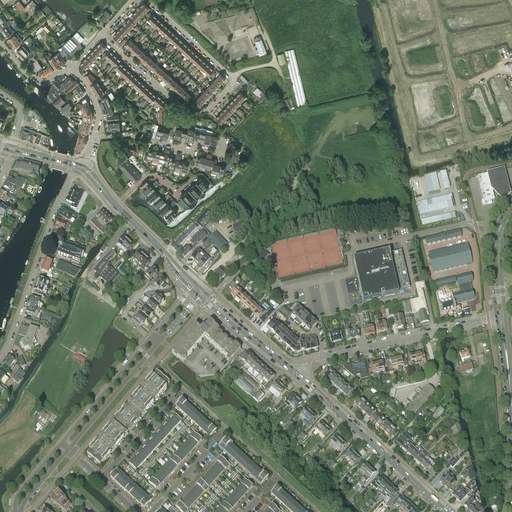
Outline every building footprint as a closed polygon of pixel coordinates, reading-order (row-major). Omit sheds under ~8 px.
[(32,0),(31,0),(24,7),(22,9),(23,10),(30,17),(39,8),(32,0)] [(148,7),(143,3),(140,7),(145,11),(146,12),(147,11),(146,10),(148,7)] [(140,7),(136,10),(141,15),(145,11),(140,7)] [(104,14),(99,20),(103,23),(111,15),(105,10),(103,13),(104,14)] [(136,10),(133,14),(138,19),(141,15),(136,10)] [(45,16),(42,12),(36,17),(39,21),(45,16)] [(133,14),(129,18),(135,22),(138,19),(133,14)] [(157,18),(153,14),(148,19),(152,23),(157,18)] [(135,22),(129,18),(126,21),(131,26),(132,27),(134,25),(133,24),(135,22)] [(160,21),(157,18),(152,23),(155,26),(160,21)] [(0,28),(0,29),(11,22),(9,19),(6,22),(5,20),(0,23),(0,28)] [(3,33),(10,28),(9,26),(12,24),(16,30),(18,29),(18,28),(13,21),(11,22),(0,29),(3,33)] [(131,26),(126,21),(123,25),(128,30),(129,31),(131,29),(129,28),(131,26)] [(164,24),(160,21),(155,26),(159,30),(164,24)] [(168,28),(164,24),(159,30),(163,33),(168,28)] [(123,25),(119,29),(124,34),(128,30),(123,25)] [(10,28),(3,33),(6,37),(13,32),(12,31),(10,28)] [(171,31),(168,28),(163,33),(167,37),(171,31)] [(119,29),(116,32),(121,37),(124,34),(119,29)] [(175,35),(171,31),(167,37),(170,40),(175,35)] [(118,41),(121,37),(116,32),(113,36),(114,37),(118,41)] [(16,33),(7,39),(10,43),(19,37),(16,33)] [(179,38),(175,35),(170,40),(174,43),(179,38)] [(81,44),(73,36),(61,47),(69,55),(78,46),(77,45),(79,43),(81,45),(81,44)] [(265,50),(260,36),(254,39),(259,52),(256,53),(257,56),(266,54),(265,50)] [(19,37),(10,43),(13,48),(20,43),(22,41),(19,37)] [(182,41),(179,38),(174,43),(178,47),(183,42),(182,41)] [(129,48),(134,43),(135,41),(133,40),(132,41),(130,39),(125,44),(129,48)] [(106,47),(100,42),(97,46),(103,52),(105,50),(104,49),(106,47)] [(184,42),(183,42),(178,47),(182,51),(187,46),(183,42),(184,42)] [(134,43),(129,48),(132,51),(137,46),(134,43)] [(23,45),(16,52),(23,59),(26,56),(29,52),(23,45)] [(103,52),(97,46),(93,50),(99,54),(100,52),(101,53),(103,52)] [(137,46),(132,51),(136,54),(141,49),(137,46)] [(191,49),(187,46),(182,51),(186,54),(191,49)] [(141,49),(136,54),(140,58),(145,53),(141,49)] [(189,58),(194,52),(191,49),(186,54),(186,55),(185,56),(187,58),(188,57),(189,58)] [(298,107),(307,104),(294,49),(284,51),(298,107)] [(63,50),(54,56),(60,66),(65,63),(60,55),(64,52),(63,50)] [(99,54),(93,50),(90,53),(96,59),(98,57),(97,56),(99,54)] [(108,59),(113,54),(109,50),(107,53),(106,54),(104,55),(106,57),(106,58),(106,59),(102,63),(104,64),(108,59)] [(198,56),(194,52),(189,58),(193,61),(198,56)] [(60,66),(54,56),(53,56),(50,53),(46,56),(55,70),(60,66)] [(99,61),(96,59),(90,53),(87,57),(92,62),(94,60),(97,63),(97,62),(99,64),(100,63),(99,61)] [(145,53),(140,58),(144,61),(148,56),(145,53)] [(285,63),(283,53),(277,54),(279,64),(285,63)] [(111,63),(117,57),(113,54),(108,59),(110,61),(109,62),(111,63)] [(148,56),(144,61),(147,65),(152,60),(148,56)] [(202,59),(198,56),(193,61),(197,65),(202,59)] [(92,62),(87,57),(83,61),(90,66),(91,65),(90,64),(92,62)] [(117,57),(111,63),(113,65),(113,64),(115,66),(116,66),(119,62),(121,61),(117,57)] [(202,59),(197,65),(201,68),(206,63),(202,59)] [(152,60),(147,65),(151,68),(156,63),(152,60)] [(37,61),(35,62),(33,63),(37,70),(41,67),(37,61)] [(90,66),(83,61),(80,64),(85,69),(87,67),(88,68),(90,66)] [(119,62),(116,66),(115,66),(114,67),(116,69),(116,70),(117,71),(123,65),(119,62)] [(160,67),(156,63),(151,68),(154,71),(155,72),(160,67)] [(206,63),(201,68),(204,72),(209,66),(206,63)] [(123,65),(117,71),(119,73),(120,72),(122,74),(127,69),(123,65)] [(49,66),(39,72),(38,72),(43,77),(44,77),(53,71),(49,66)] [(209,66),(204,72),(208,75),(213,70),(209,66)] [(160,67),(155,72),(156,73),(160,76),(164,71),(160,67)] [(127,69),(122,74),(124,76),(123,77),(125,78),(130,72),(127,69)] [(164,71),(160,76),(163,80),(168,74),(164,71)] [(130,72),(125,78),(126,80),(127,79),(129,81),(134,75),(130,72)] [(90,73),(85,76),(90,84),(90,85),(97,81),(96,79),(90,73)] [(220,73),(216,77),(221,82),(225,78),(220,73)] [(168,74),(163,80),(167,83),(172,78),(168,74)] [(134,75),(129,81),(131,83),(130,83),(132,85),(138,79),(134,75)] [(171,86),(175,81),(173,79),(175,78),(173,76),(172,78),(167,83),(171,86)] [(70,77),(68,78),(62,84),(64,87),(66,89),(74,81),(70,77)] [(221,82),(216,77),(213,81),(218,86),(221,82)] [(138,79),(132,85),(134,87),(135,86),(136,87),(141,82),(138,79)] [(56,80),(52,84),(58,90),(62,86),(56,80)] [(71,90),(74,88),(77,85),(79,83),(75,80),(74,81),(66,89),(64,90),(66,92),(67,94),(71,90)] [(97,81),(90,85),(92,89),(99,85),(97,81)] [(175,81),(171,86),(174,90),(179,85),(175,81)] [(218,86),(213,81),(209,85),(215,90),(218,86)] [(141,82),(136,87),(138,89),(138,90),(139,92),(145,86),(141,82)] [(60,92),(58,90),(52,84),(50,87),(48,85),(46,87),(48,89),(44,92),(41,96),(49,103),(51,102),(59,95),(61,93),(64,90),(66,89),(64,87),(60,92)] [(77,85),(74,88),(73,89),(74,90),(71,91),(73,93),(72,94),(73,96),(81,89),(79,85),(78,86),(77,85)] [(99,85),(92,89),(95,93),(102,89),(99,85)] [(179,85),(174,90),(178,93),(183,88),(179,85)] [(215,90),(209,85),(206,88),(211,93),(215,90)] [(145,86),(139,92),(141,94),(142,93),(144,94),(149,89),(145,86)] [(183,88),(178,93),(182,96),(186,91),(183,88)] [(211,93),(206,88),(204,90),(203,89),(202,91),(203,92),(202,92),(208,97),(211,93)] [(79,97),(84,93),(81,89),(73,96),(74,97),(75,99),(76,98),(77,98),(78,98),(79,97)] [(102,89),(95,93),(98,98),(105,94),(102,89)] [(149,89),(144,94),(146,96),(145,97),(147,99),(152,93),(149,89)] [(186,91),(182,96),(185,100),(190,95),(186,91)] [(117,102),(116,98),(117,97),(113,94),(113,95),(111,92),(108,94),(110,98),(112,100),(111,100),(114,107),(119,105),(120,104),(119,101),(117,102)] [(208,97),(202,92),(199,96),(204,101),(208,97)] [(245,96),(240,92),(236,95),(241,100),(243,98),(245,96)] [(152,93),(147,99),(148,100),(149,100),(151,101),(152,100),(156,96),(152,93)] [(157,94),(156,96),(152,100),(154,101),(154,102),(156,104),(161,98),(157,94)] [(66,101),(60,95),(53,101),(58,107),(66,101)] [(241,100),(236,95),(233,99),(238,104),(241,100)] [(204,101),(199,96),(195,100),(201,105),(204,101)] [(88,105),(86,98),(85,97),(78,103),(80,107),(81,110),(88,107),(87,105),(88,105)] [(294,107),(290,97),(284,99),(288,109),(294,107)] [(161,98),(156,104),(157,105),(158,105),(160,106),(165,101),(161,98)] [(233,99),(230,103),(235,107),(238,104),(233,99)] [(108,105),(108,104),(107,104),(107,103),(106,101),(106,100),(99,103),(101,109),(110,105),(108,105)] [(201,105),(195,100),(192,103),(198,108),(201,105)] [(165,101),(160,106),(160,111),(165,110),(165,108),(169,105),(165,101)] [(71,108),(73,107),(69,102),(60,109),(61,110),(60,112),(63,115),(63,114),(63,115),(64,114),(66,112),(67,111),(69,110),(71,108)] [(198,108),(192,103),(189,106),(195,112),(198,108)] [(230,103),(226,106),(231,111),(235,107),(230,103)] [(113,113),(110,105),(101,109),(103,114),(107,112),(108,114),(110,114),(113,113)] [(226,106),(223,110),(228,115),(231,111),(226,106)] [(91,111),(89,107),(88,108),(88,107),(81,110),(82,112),(83,115),(91,112),(91,111)] [(28,108),(25,120),(30,121),(33,110),(28,108)] [(223,110),(219,114),(224,119),(228,115),(223,110)] [(92,119),(92,115),(91,112),(83,115),(83,119),(91,122),(92,119)] [(219,114),(216,117),(221,122),(224,119),(219,114)] [(119,120),(107,121),(108,131),(111,130),(111,131),(115,131),(115,130),(120,129),(121,129),(121,120),(119,120)] [(85,135),(88,129),(87,128),(88,126),(81,124),(78,129),(82,131),(81,133),(83,135),(85,135)] [(155,136),(161,138),(163,129),(158,128),(158,125),(155,125),(154,131),(156,131),(155,136)] [(21,137),(26,139),(29,130),(24,128),(21,137)] [(175,130),(173,129),(171,135),(174,136),(174,137),(179,138),(182,130),(176,128),(175,130)] [(188,128),(187,131),(186,137),(189,138),(188,142),(191,142),(194,130),(188,128)] [(169,131),(163,129),(161,138),(167,140),(168,135),(171,135),(173,129),(170,129),(169,131)] [(187,131),(182,130),(179,138),(178,142),(181,143),(182,139),(185,140),(186,137),(187,131)] [(200,131),(194,130),(191,142),(193,143),(194,139),(198,140),(200,131)] [(206,133),(200,131),(198,140),(201,141),(200,145),(202,145),(206,133)] [(49,137),(47,136),(38,133),(34,142),(44,145),(47,146),(48,143),(49,141),(48,140),(49,137)] [(212,134),(206,133),(202,145),(205,146),(206,142),(209,143),(212,134)] [(217,136),(212,134),(209,143),(215,145),(216,140),(219,141),(221,135),(218,134),(217,136)] [(131,150),(138,155),(140,152),(141,152),(144,148),(141,146),(138,143),(138,144),(136,143),(135,144),(134,144),(131,149),(132,149),(131,150)] [(239,155),(240,149),(235,147),(236,145),(230,143),(229,146),(232,146),(230,152),(239,155)] [(153,159),(156,146),(153,145),(152,149),(149,148),(147,155),(145,154),(143,159),(148,161),(149,158),(152,159),(153,159)] [(158,160),(161,152),(158,151),(159,147),(156,146),(153,159),(152,159),(152,161),(157,163),(158,160)] [(164,152),(161,152),(158,160),(164,162),(168,149),(165,149),(164,152)] [(170,150),(168,149),(164,162),(170,163),(171,158),(172,155),(169,154),(170,150)] [(237,161),(239,155),(230,152),(228,158),(237,161)] [(206,157),(203,156),(200,165),(206,167),(210,154),(207,153),(206,157)] [(141,176),(133,167),(127,160),(129,158),(125,154),(117,161),(121,165),(119,167),(134,183),(141,176)] [(212,155),(210,154),(206,167),(212,168),(214,160),(211,159),(212,155)] [(174,159),(171,158),(170,163),(169,166),(175,168),(178,156),(176,155),(174,159)] [(193,157),(193,160),(191,166),(194,166),(195,163),(200,165),(203,156),(197,155),(196,158),(193,157)] [(178,156),(175,168),(174,171),(180,172),(183,161),(180,160),(181,156),(178,156)] [(189,163),(183,161),(180,172),(186,174),(188,165),(191,166),(193,160),(190,159),(189,163)] [(214,159),(214,160),(212,168),(211,171),(217,173),(219,164),(216,164),(217,160),(214,159)] [(18,160),(16,169),(30,174),(29,176),(37,178),(39,172),(41,173),(42,170),(40,169),(40,166),(18,160)] [(224,170),(225,166),(219,164),(217,173),(223,175),(224,170)] [(492,188),(492,189),(503,202),(511,194),(505,169),(488,173),(489,179),(491,188),(492,188)] [(492,189),(492,188),(491,188),(489,179),(488,173),(488,174),(478,176),(479,181),(484,200),(482,200),(483,205),(492,203),(491,199),(494,199),(492,189)] [(25,180),(17,176),(15,181),(14,180),(12,184),(18,187),(20,181),(24,183),(25,180)] [(209,186),(201,177),(195,182),(197,184),(195,186),(200,191),(202,189),(203,191),(206,188),(205,187),(207,185),(208,186),(209,186)] [(10,187),(12,184),(14,180),(8,178),(4,187),(7,189),(6,190),(13,194),(15,190),(10,187)] [(153,187),(158,182),(156,180),(152,184),(153,184),(151,186),(149,182),(148,183),(146,180),(141,186),(143,188),(141,189),(145,194),(147,193),(153,187)] [(200,191),(195,186),(193,184),(188,189),(190,191),(187,193),(192,198),(194,196),(195,198),(198,195),(197,194),(200,192),(201,193),(200,191)] [(159,194),(164,189),(162,187),(158,190),(159,191),(157,192),(155,189),(154,189),(153,187),(147,193),(149,194),(146,197),(149,199),(150,199),(151,201),(153,199),(159,194)] [(71,191),(66,201),(72,204),(71,207),(76,209),(84,193),(78,190),(77,193),(71,191)] [(193,200),(192,198),(187,193),(185,191),(180,196),(182,198),(186,203),(188,205),(190,202),(189,201),(192,199),(193,200)] [(164,201),(170,196),(168,193),(164,197),(165,198),(163,199),(160,196),(159,194),(153,199),(155,201),(153,202),(157,207),(159,206),(164,201)] [(419,212),(453,207),(452,200),(450,201),(449,196),(417,200),(419,212)] [(171,207),(176,202),(174,200),(170,203),(171,204),(169,205),(166,202),(164,201),(159,206),(161,208),(158,210),(161,213),(162,212),(164,214),(165,212),(171,207)] [(9,209),(5,207),(6,204),(4,202),(3,205),(0,204),(0,212),(5,215),(9,209)] [(169,220),(177,214),(173,209),(172,209),(171,207),(165,212),(167,214),(165,216),(169,220)] [(72,224),(76,217),(63,210),(62,212),(61,212),(61,213),(60,212),(59,215),(59,216),(72,224)] [(112,221),(102,211),(94,219),(93,219),(90,222),(103,235),(108,230),(105,227),(106,226),(112,221)] [(206,211),(197,221),(200,223),(209,213),(206,211)] [(229,212),(219,216),(221,222),(231,218),(229,212)] [(455,212),(421,219),(422,224),(456,218),(455,212)] [(72,226),(69,225),(67,223),(61,220),(59,219),(58,221),(56,227),(67,231),(70,232),(72,226)] [(213,220),(206,227),(209,229),(215,223),(213,220)] [(182,234),(182,235),(171,247),(177,252),(181,249),(178,246),(182,243),(186,238),(187,238),(188,237),(190,234),(192,237),(199,229),(201,227),(195,221),(186,230),(182,234)] [(241,230),(242,231),(244,231),(243,229),(247,228),(245,223),(241,224),(242,226),(239,227),(238,224),(233,226),(235,231),(241,230)] [(214,230),(207,237),(220,252),(227,245),(214,230)] [(460,230),(425,238),(427,244),(462,236),(460,230)] [(201,232),(190,242),(195,247),(204,239),(206,237),(201,232)] [(129,241),(126,238),(125,238),(124,237),(119,241),(116,244),(121,249),(122,248),(129,241)] [(63,241),(62,240),(62,241),(57,253),(58,254),(58,253),(60,254),(60,255),(61,254),(63,255),(63,256),(63,255),(66,256),(66,257),(66,256),(69,257),(68,258),(69,258),(68,259),(71,260),(72,259),(72,258),(74,259),(74,260),(75,260),(80,261),(84,249),(79,248),(80,247),(79,247),(77,246),(77,244),(74,243),(74,245),(73,245),(71,244),(70,244),(68,243),(65,242),(65,241),(65,242),(62,241),(63,241)] [(129,241),(122,248),(121,249),(126,253),(127,252),(128,253),(133,248),(132,247),(133,246),(131,244),(132,243),(129,241)] [(429,253),(434,273),(472,263),(467,243),(429,253)] [(181,254),(184,258),(191,251),(190,250),(191,249),(189,247),(188,248),(188,247),(181,254)] [(195,259),(202,252),(198,249),(191,256),(195,259)] [(230,268),(239,260),(247,254),(243,249),(235,256),(234,254),(225,262),(230,268)] [(266,250),(264,249),(254,259),(260,264),(269,255),(265,251),(266,250)] [(410,288),(402,250),(390,253),(389,251),(353,259),(363,302),(404,292),(403,290),(410,288)] [(118,275),(108,266),(109,265),(108,264),(116,255),(111,251),(104,260),(94,271),(97,274),(94,277),(97,279),(99,276),(109,285),(118,275)] [(142,254),(140,252),(139,253),(138,252),(134,256),(135,256),(133,258),(135,260),(134,261),(137,264),(145,256),(142,253),(142,254)] [(199,263),(206,255),(202,252),(195,259),(199,263)] [(203,267),(210,259),(206,255),(199,263),(203,267)] [(148,259),(145,256),(137,264),(141,268),(142,267),(143,268),(145,266),(146,267),(150,263),(149,262),(150,261),(148,259)] [(50,268),(52,269),(53,266),(51,265),(52,262),(44,259),(43,263),(43,265),(50,268)] [(58,261),(55,270),(74,278),(80,270),(58,261)] [(50,274),(52,269),(50,268),(43,265),(42,267),(40,271),(48,274),(48,273),(50,274)] [(148,282),(150,284),(157,277),(155,275),(157,272),(156,271),(157,271),(154,268),(154,269),(153,268),(145,277),(149,281),(148,282)] [(218,269),(212,276),(219,282),(225,275),(223,274),(225,272),(221,268),(219,270),(218,269)] [(456,276),(458,285),(470,283),(473,282),(471,273),(456,276)] [(162,278),(161,277),(159,279),(157,277),(150,284),(149,285),(152,287),(154,285),(158,288),(161,286),(164,284),(163,283),(165,281),(164,280),(165,280),(162,277),(162,278)] [(455,277),(435,282),(436,287),(456,282),(455,277)] [(38,279),(36,284),(47,288),(49,283),(48,282),(38,279)] [(69,290),(70,287),(57,281),(56,285),(69,290)] [(415,283),(416,290),(425,288),(423,281),(415,283)] [(472,290),(470,283),(458,285),(460,292),(472,290)] [(47,288),(36,284),(34,290),(38,292),(37,295),(47,298),(48,297),(45,296),(47,288)] [(235,297),(242,291),(237,286),(233,291),(231,293),(235,297)] [(418,312),(421,323),(428,321),(425,310),(427,310),(422,289),(416,290),(419,299),(409,301),(412,314),(418,312)] [(472,290),(460,292),(452,294),(455,303),(474,298),(472,290)] [(242,291),(235,297),(240,302),(246,295),(242,291)] [(352,292),(349,293),(350,303),(361,301),(361,298),(359,299),(359,298),(356,299),(356,296),(352,297),(352,292)] [(444,292),(439,293),(443,313),(455,310),(452,295),(445,297),(444,292)] [(159,296),(156,294),(153,298),(150,296),(148,299),(149,300),(156,305),(158,303),(160,305),(161,304),(162,305),(164,302),(163,301),(164,301),(162,299),(162,298),(160,296),(159,296)] [(246,295),(240,302),(245,306),(251,299),(246,295)] [(33,298),(31,297),(29,304),(38,307),(39,303),(40,299),(34,296),(33,298)] [(251,299),(245,306),(249,310),(255,303),(251,299)] [(156,305),(149,300),(146,304),(145,303),(142,305),(143,306),(150,312),(152,310),(155,312),(155,311),(156,311),(158,309),(158,308),(158,307),(156,305)] [(408,301),(402,303),(404,315),(411,313),(408,301)] [(255,303),(249,310),(254,314),(260,308),(255,303)] [(150,312),(143,306),(140,310),(139,309),(137,312),(138,313),(145,318),(146,316),(149,318),(150,318),(153,315),(152,315),(153,314),(150,312)] [(263,323),(274,312),(271,309),(268,310),(266,313),(265,312),(266,310),(262,306),(260,308),(254,314),(263,323)] [(284,306),(279,311),(287,317),(291,313),(284,306)] [(294,311),(292,314),(297,318),(303,311),(299,306),(298,307),(296,306),(293,310),(294,311)] [(28,307),(26,313),(28,313),(27,314),(34,317),(36,312),(40,313),(40,311),(28,307)] [(303,311),(297,318),(301,322),(308,315),(303,311)] [(145,318),(138,313),(134,317),(133,316),(131,319),(139,325),(141,323),(143,325),(144,324),(145,325),(147,322),(146,321),(147,320),(145,318)] [(308,315),(301,322),(305,326),(312,319),(308,315)] [(396,323),(398,328),(405,327),(402,315),(394,317),(395,323),(396,323)] [(312,319),(305,326),(310,330),(317,323),(312,319)] [(370,326),(368,319),(366,320),(370,335),(375,334),(373,326),(370,326)] [(274,334),(281,327),(273,320),(267,326),(271,330),(271,331),(274,334)] [(187,356),(205,335),(228,358),(227,360),(229,362),(240,349),(239,348),(240,348),(236,344),(236,345),(235,344),(234,344),(214,325),(211,322),(210,322),(208,323),(207,323),(205,325),(206,326),(204,328),(203,327),(201,329),(200,329),(195,325),(193,328),(192,328),(188,333),(186,337),(185,336),(181,341),(181,342),(179,345),(178,344),(174,349),(175,350),(172,353),(183,363),(187,359),(186,359),(185,358),(184,356),(185,355),(187,356)] [(30,326),(26,336),(28,337),(27,339),(26,340),(22,342),(24,348),(23,348),(25,351),(34,347),(32,344),(36,342),(35,339),(34,339),(37,329),(30,326)] [(294,337),(282,326),(281,327),(274,334),(275,334),(295,353),(301,352),(304,351),(318,348),(316,338),(315,338),(315,337),(301,340),(300,339),(295,340),(293,338),(294,337)] [(358,329),(352,331),(354,339),(360,337),(358,329)] [(340,331),(329,334),(331,343),(342,341),(340,331)] [(347,340),(354,339),(352,331),(345,332),(347,340)] [(247,354),(245,351),(235,361),(229,367),(236,374),(242,368),(252,356),(248,353),(247,354)] [(415,354),(417,364),(426,362),(423,351),(420,352),(420,353),(419,353),(418,353),(415,353),(415,354)] [(470,358),(468,351),(464,352),(460,353),(461,360),(470,358)] [(408,366),(417,364),(415,354),(414,355),(413,354),(410,355),(409,356),(410,360),(407,360),(408,366)] [(15,361),(7,355),(4,360),(12,365),(15,361)] [(253,357),(252,356),(242,368),(246,372),(257,360),(253,357)] [(396,359),(395,359),(397,367),(401,366),(401,367),(403,366),(404,370),(408,369),(406,360),(403,361),(403,359),(402,360),(401,358),(400,358),(399,357),(396,358),(396,359)] [(390,364),(387,365),(389,373),(393,372),(392,369),(394,368),(394,367),(397,367),(395,359),(394,358),(391,359),(391,360),(390,360),(390,362),(389,362),(390,364)] [(12,365),(4,360),(1,364),(9,369),(12,365)] [(261,364),(257,360),(246,372),(250,376),(261,364)] [(368,377),(365,367),(363,361),(359,362),(359,363),(353,365),(353,364),(350,365),(352,374),(351,375),(354,378),(356,376),(360,375),(361,379),(368,377)] [(389,373),(387,365),(384,366),(384,364),(383,364),(382,362),(381,362),(380,362),(377,363),(378,371),(379,372),(384,371),(385,374),(389,373)] [(378,371),(377,363),(376,364),(376,363),(372,364),(371,365),(372,369),(368,370),(370,376),(374,375),(373,373),(379,372),(378,371)] [(473,369),(471,363),(459,366),(460,372),(473,369)] [(266,368),(261,364),(250,376),(255,380),(266,368)] [(270,372),(266,368),(255,380),(259,384),(270,373),(270,372)] [(321,374),(329,381),(334,374),(329,370),(327,373),(324,371),(321,374)] [(90,450),(87,454),(89,456),(91,458),(95,461),(98,463),(100,465),(103,461),(104,462),(105,460),(110,454),(109,453),(116,445),(117,446),(118,445),(122,440),(124,438),(125,438),(128,434),(126,433),(129,430),(130,430),(134,426),(136,423),(137,422),(140,419),(140,418),(140,417),(146,410),(147,411),(148,409),(153,403),(154,402),(153,402),(159,395),(160,395),(161,393),(165,389),(167,387),(166,386),(169,382),(167,381),(165,379),(161,375),(158,373),(156,371),(153,375),(152,375),(151,377),(147,381),(145,383),(146,384),(140,391),(139,390),(138,392),(134,397),(132,398),(133,399),(127,407),(126,406),(123,410),(122,410),(119,414),(116,418),(116,419),(110,426),(109,425),(108,427),(104,432),(102,434),(103,434),(97,442),(96,441),(95,443),(91,447),(89,449),(90,450)] [(8,379),(5,377),(0,372),(0,380),(4,384),(8,379)] [(22,377),(17,373),(14,376),(19,380),(21,381),(23,378),(22,377)] [(274,377),(270,373),(259,384),(265,390),(272,382),(270,381),(274,377)] [(334,374),(329,381),(333,385),(339,378),(334,374)] [(235,379),(250,393),(253,389),(243,380),(243,379),(239,375),(235,379)] [(339,378),(333,385),(338,389),(343,383),(339,378)] [(393,389),(422,383),(420,378),(392,384),(393,389)] [(342,393),(348,387),(350,384),(345,380),(343,383),(338,389),(342,393)] [(273,394),(282,385),(280,384),(281,383),(278,381),(269,390),(273,394)] [(0,391),(5,396),(6,393),(11,396),(13,393),(1,385),(0,386),(0,391)] [(280,396),(286,390),(287,389),(284,386),(283,387),(282,385),(273,394),(278,399),(280,396)] [(428,385),(403,412),(410,418),(435,392),(428,385)] [(348,387),(342,393),(347,397),(348,396),(350,398),(355,393),(348,387)] [(256,400),(262,393),(259,391),(253,398),(256,400)] [(418,395),(414,392),(409,397),(412,401),(418,395)] [(260,400),(264,395),(262,393),(256,400),(258,402),(260,400)] [(291,405),(297,398),(292,394),(288,398),(288,397),(285,400),(286,401),(284,403),(289,407),(291,405)] [(356,406),(360,410),(366,404),(359,397),(355,402),(357,404),(356,406)] [(298,406),(301,402),(297,398),(291,405),(289,407),(292,409),(294,408),(296,410),(299,407),(298,406)] [(182,399),(175,406),(179,410),(186,402),(182,399)] [(410,403),(406,400),(399,408),(403,411),(410,403)] [(186,402),(179,410),(183,413),(190,406),(186,402)] [(268,415),(277,405),(274,402),(269,408),(265,412),(268,415)] [(276,412),(282,405),(280,403),(273,409),(276,412)] [(366,404),(360,410),(365,414),(371,408),(366,404)] [(190,406),(183,413),(187,417),(194,409),(190,406)] [(439,417),(444,411),(440,407),(434,413),(439,417)] [(300,415),(305,419),(311,413),(309,411),(310,411),(307,408),(300,415)] [(371,408),(365,414),(370,418),(371,417),(374,420),(379,415),(371,408)] [(194,409),(187,417),(191,420),(197,413),(194,409)] [(37,422),(44,428),(41,431),(44,433),(49,425),(51,426),(55,420),(57,421),(59,418),(53,414),(49,411),(47,415),(44,413),(37,422)] [(197,413),(191,420),(194,423),(201,416),(197,413)] [(312,414),(311,413),(305,419),(309,423),(316,416),(313,413),(312,414)] [(174,415),(167,423),(174,429),(181,422),(174,415)] [(290,420),(293,417),(291,415),(282,424),(282,423),(279,426),(282,429),(285,426),(286,425),(290,420)] [(386,422),(379,415),(374,420),(377,422),(376,424),(380,428),(386,422)] [(417,415),(412,420),(417,424),(421,419),(417,415)] [(201,416),(194,423),(198,427),(205,420),(201,416)] [(205,420),(198,427),(202,430),(209,423),(205,420)] [(288,427),(292,422),(290,420),(286,425),(283,428),(285,430),(288,427)] [(322,422),(315,429),(320,433),(326,426),(324,425),(325,424),(322,422)] [(385,433),(391,426),(386,422),(380,428),(385,433)] [(167,423),(160,431),(167,437),(174,429),(167,423)] [(209,423),(202,430),(206,434),(212,427),(209,423)] [(398,433),(394,429),(395,427),(392,425),(391,426),(385,433),(390,437),(391,435),(394,437),(398,433)] [(327,428),(326,426),(320,433),(324,437),(331,430),(328,427),(327,428)] [(212,427),(206,434),(210,437),(216,430),(212,427)] [(160,431),(153,438),(160,444),(167,437),(160,431)] [(190,437),(191,438),(198,444),(202,440),(194,433),(190,437)] [(333,448),(341,440),(339,439),(340,438),(337,436),(329,444),(333,448)] [(402,448),(407,442),(409,441),(403,436),(396,443),(402,448)] [(153,438),(146,446),(153,452),(160,444),(153,438)] [(191,438),(187,442),(194,448),(198,444),(191,438)] [(226,439),(224,440),(219,446),(223,450),(230,443),(226,439)] [(338,453),(346,444),(343,441),(342,442),(341,440),(333,448),(338,453)] [(194,448),(187,442),(184,445),(191,452),(194,448)] [(407,442),(402,448),(407,452),(412,447),(407,442)] [(230,443),(223,450),(227,453),(233,446),(230,443)] [(191,452),(184,445),(180,449),(188,456),(191,452)] [(146,446),(141,452),(139,453),(146,460),(153,452),(146,446)] [(233,446),(227,453),(231,457),(237,449),(233,446)] [(343,454),(345,456),(352,449),(350,447),(343,454)] [(412,447),(407,452),(411,457),(416,451),(412,447)] [(188,456),(180,449),(177,453),(184,459),(188,456)] [(237,449),(231,457),(234,460),(241,453),(237,449)] [(352,449),(345,457),(350,461),(356,454),(354,453),(355,452),(352,449)] [(416,451),(411,457),(416,461),(421,455),(416,451)] [(139,453),(134,459),(133,461),(140,467),(146,460),(139,453)] [(184,459),(177,453),(174,456),(174,457),(181,463),(184,459)] [(241,453),(234,460),(238,464),(245,456),(241,453)] [(357,456),(356,454),(350,461),(354,465),(361,458),(358,455),(357,456)] [(421,455),(416,461),(420,465),(426,459),(421,455)] [(174,457),(174,456),(173,456),(169,460),(170,460),(177,467),(181,463),(174,457)] [(249,460),(245,456),(238,464),(242,467),(249,460)] [(457,463),(461,459),(459,456),(455,461),(450,466),(452,468),(457,463)] [(426,459),(420,465),(426,470),(433,463),(427,458),(426,459)] [(221,459),(218,463),(225,469),(226,470),(229,466),(226,463),(226,462),(222,459),(221,459)] [(170,460),(167,464),(174,471),(177,467),(170,460)] [(249,460),(242,467),(246,471),(252,463),(249,460)] [(140,467),(133,461),(129,465),(136,471),(140,467)] [(333,468),(337,464),(335,462),(331,466),(329,468),(331,470),(333,468)] [(225,469),(218,463),(214,467),(222,473),(225,469)] [(252,463),(246,471),(249,474),(256,467),(252,463)] [(367,463),(360,471),(364,475),(370,468),(369,467),(370,466),(367,463)] [(174,471),(167,464),(163,468),(170,474),(174,471)] [(463,478),(468,473),(472,469),(469,465),(469,466),(467,464),(463,468),(466,470),(461,476),(463,478)] [(222,473),(214,467),(211,470),(218,477),(222,473)] [(256,467),(249,474),(253,477),(260,470),(256,467)] [(170,474),(163,468),(160,472),(167,478),(170,474)] [(367,481),(376,472),(373,469),(372,470),(370,468),(364,475),(361,478),(364,482),(365,481),(367,481)] [(113,474),(112,473),(112,474),(111,475),(110,475),(111,476),(110,477),(114,481),(121,473),(117,469),(114,473),(113,474)] [(218,477),(211,470),(208,474),(215,481),(218,477)] [(264,474),(260,470),(253,477),(257,481),(264,474)] [(465,480),(472,472),(472,470),(464,478),(465,480)] [(167,478),(160,472),(156,475),(163,482),(167,478)] [(444,487),(451,479),(453,476),(448,472),(447,474),(439,482),(441,483),(440,484),(444,487)] [(121,473),(114,481),(118,484),(125,476),(121,473)] [(343,482),(350,476),(347,473),(343,478),(341,480),(343,482)] [(215,481),(208,474),(204,478),(211,484),(215,481)] [(264,474),(257,481),(261,485),(264,482),(264,481),(267,478),(268,477),(267,477),(264,474)] [(163,482),(156,475),(153,479),(160,486),(160,485),(163,482)] [(125,476),(118,484),(122,488),(129,480),(125,476)] [(348,482),(352,478),(350,476),(343,482),(346,484),(348,482)] [(377,490),(378,489),(385,480),(382,478),(380,477),(373,485),(374,485),(373,486),(377,490)] [(153,479),(152,478),(148,482),(152,486),(156,489),(156,490),(156,489),(160,486),(153,479)] [(201,481),(201,482),(208,488),(211,484),(204,478),(201,481)] [(451,479),(444,487),(448,491),(455,483),(451,479)] [(129,480),(122,488),(125,491),(133,483),(129,480)] [(248,483),(244,480),(241,484),(249,491),(252,487),(248,483)] [(382,492),(389,485),(387,483),(388,483),(385,480),(378,489),(380,491),(382,492)] [(208,488),(201,482),(197,485),(204,492),(205,493),(209,489),(208,488)] [(133,483),(125,491),(129,494),(136,487),(133,483)] [(459,483),(451,491),(453,493),(452,494),(456,498),(463,491),(465,489),(459,483)] [(241,484),(238,488),(245,495),(248,491),(249,491),(241,484)] [(197,485),(197,486),(194,489),(201,496),(204,492),(197,485)] [(386,496),(394,488),(391,486),(390,486),(389,485),(382,492),(384,494),(383,495),(386,497),(386,496)] [(277,486),(276,488),(273,490),(270,493),(274,497),(281,490),(277,486)] [(360,494),(364,489),(362,486),(357,491),(358,492),(356,493),(358,496),(360,494)] [(136,487),(129,494),(129,495),(133,498),(140,490),(136,487)] [(245,495),(238,488),(234,492),(242,498),(245,495)] [(398,496),(396,494),(397,493),(396,491),(394,488),(386,496),(388,498),(388,499),(390,500),(389,501),(392,503),(398,496)] [(201,496),(194,489),(190,493),(197,499),(201,496)] [(140,490),(133,498),(137,501),(144,494),(140,490)] [(281,490),(274,497),(278,500),(285,493),(281,490)] [(465,493),(463,491),(456,498),(458,500),(460,502),(469,493),(466,490),(465,493)] [(242,498),(234,492),(231,496),(238,502),(242,498)] [(65,497),(62,495),(60,493),(59,493),(56,497),(55,497),(68,508),(71,505),(68,503),(69,502),(65,497)] [(197,499),(190,493),(187,497),(194,503),(197,499)] [(285,493),(278,500),(282,504),(288,497),(285,493)] [(144,494),(137,501),(140,505),(148,497),(144,494)] [(68,508),(55,497),(56,497),(54,496),(50,500),(53,502),(57,507),(57,506),(63,509),(66,511),(68,508)] [(238,502),(231,496),(228,499),(235,506),(238,502)] [(394,506),(396,504),(400,508),(407,500),(402,496),(400,498),(399,497),(392,504),(394,506)] [(148,497),(140,505),(144,508),(144,509),(145,508),(145,507),(146,508),(148,506),(147,505),(148,505),(148,504),(152,501),(148,497)] [(194,503),(187,497),(183,500),(190,507),(194,503)] [(292,500),(288,497),(282,504),(286,507),(292,500)] [(468,509),(476,501),(472,497),(471,499),(470,498),(464,505),(468,509)] [(235,506),(228,499),(224,503),(231,510),(232,509),(235,506)] [(190,507),(183,500),(180,504),(187,511),(187,510),(190,507)] [(292,500),(286,507),(289,511),(296,504),(292,500)] [(407,500),(400,508),(404,511),(411,504),(407,500)] [(478,511),(475,509),(478,506),(477,504),(478,503),(476,501),(468,509),(471,511),(478,511)] [(224,503),(224,502),(220,506),(221,507),(226,511),(229,511),(231,510),(224,503)]
